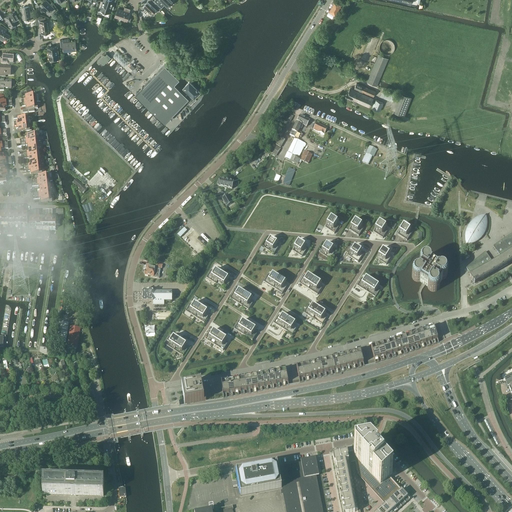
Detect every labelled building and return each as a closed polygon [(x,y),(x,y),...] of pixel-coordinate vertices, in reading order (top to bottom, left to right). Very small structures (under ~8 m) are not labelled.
[(38,4),(36,6),(42,13),(43,13),(45,11),(47,14),(48,13),(47,14),(50,16),(56,10),(54,8),(53,8),(53,7),(46,0),(44,0),(39,6),(38,4)] [(101,0),(97,11),(108,15),(111,7),(114,8),(116,0),(103,0),(104,1),(101,0)] [(159,11),(161,8),(154,1),(153,0),(148,0),(143,6),(144,7),(152,15),(157,9),(159,11)] [(154,0),(154,1),(161,8),(165,5),(168,7),(174,1),(173,0),(172,0),(154,0)] [(329,12),(335,16),(341,6),(335,2),(329,12)] [(21,8),(22,9),(20,9),(20,12),(22,11),(23,16),(22,16),(22,19),(23,18),(23,20),(30,19),(30,21),(34,21),(33,18),(34,18),(33,12),(30,13),(29,6),(21,8)] [(118,8),(115,17),(127,21),(129,22),(131,17),(128,16),(130,12),(129,12),(130,9),(125,7),(124,10),(118,8)] [(18,18),(15,12),(12,13),(11,13),(5,17),(11,28),(18,24),(15,20),(18,18)] [(36,19),(36,27),(40,26),(41,34),(50,32),(49,20),(46,20),(46,18),(43,18),(42,17),(40,17),(40,15),(37,15),(36,19)] [(10,34),(6,32),(7,29),(0,24),(0,39),(4,41),(6,38),(8,39),(10,34)] [(393,45),(393,43),(392,42),(392,41),(391,40),(390,39),(388,38),(387,38),(385,38),(384,38),(383,38),(381,39),(380,40),(379,41),(379,42),(379,43),(378,45),(379,46),(379,48),(380,49),(380,50),(382,51),(383,51),(384,52),(386,52),(387,52),(388,51),(389,51),(391,50),(392,49),(392,48),(393,46),(393,45)] [(76,48),(78,47),(78,46),(78,45),(77,44),(76,44),(75,41),(70,42),(69,39),(60,40),(61,47),(63,47),(64,52),(68,51),(68,52),(69,53),(71,53),(72,52),(71,51),(76,50),(76,48)] [(57,46),(48,47),(50,59),(50,62),(56,61),(55,58),(58,58),(57,46)] [(106,53),(97,62),(102,66),(111,58),(106,53)] [(13,63),(14,57),(14,56),(14,55),(3,54),(3,58),(1,58),(1,64),(8,64),(8,62),(13,63)] [(367,83),(376,87),(388,59),(379,55),(367,83)] [(143,86),(136,93),(165,122),(172,114),(189,98),(188,97),(182,91),(174,84),(179,79),(165,64),(143,86)] [(0,77),(6,78),(6,75),(10,76),(10,68),(0,67),(0,77)] [(12,80),(0,80),(0,90),(4,91),(4,88),(12,88),(12,80)] [(184,88),(182,91),(188,97),(190,94),(194,98),(200,92),(197,89),(198,89),(196,88),(189,81),(183,87),(184,88)] [(372,108),(379,111),(383,103),(376,100),(374,103),(372,102),(373,99),(362,94),(363,92),(373,97),(376,92),(356,83),(354,88),(359,91),(359,92),(350,89),(346,97),(354,101),(353,104),(356,105),(357,102),(369,107),(371,104),(373,105),(372,108)] [(32,96),(32,91),(27,91),(27,94),(21,94),(21,97),(25,97),(26,100),(22,101),(22,104),(37,102),(36,95),(32,96)] [(380,97),(393,102),(396,94),(387,91),(386,93),(383,91),(380,97)] [(395,113),(404,116),(411,98),(402,94),(395,113)] [(38,109),(37,102),(22,104),(22,107),(26,106),(27,110),(23,110),(23,113),(29,113),(29,110),(38,109)] [(300,116),(297,122),(303,125),(307,127),(310,120),(301,116),(301,115),(300,115),(300,116)] [(14,126),(31,124),(30,117),(20,118),(19,116),(13,116),(14,119),(18,119),(18,122),(14,123),(14,126)] [(292,132),(290,136),(295,139),(298,141),(299,140),(301,135),(297,134),(299,131),(300,128),(302,129),(303,125),(297,122),(292,131),(292,132)] [(314,129),(314,131),(324,136),(327,129),(315,123),(312,128),(314,129)] [(31,131),(31,124),(14,126),(15,129),(19,128),(19,132),(15,132),(15,135),(21,135),(21,132),(31,131)] [(20,143),(39,141),(38,135),(27,136),(27,139),(20,140),(20,143)] [(276,145),(281,148),(285,140),(280,138),(276,145)] [(295,139),(288,153),(298,159),(302,151),(305,145),(298,141),(295,139)] [(274,145),(269,152),(271,153),(276,156),(281,149),(274,145)] [(368,154),(375,157),(378,150),(370,147),(368,154)] [(39,148),(28,149),(29,152),(21,153),(22,156),(40,154),(39,148)] [(298,159),(288,153),(287,153),(285,158),(298,164),(299,163),(301,164),(302,161),(308,164),(313,155),(305,151),(301,160),(300,160),(300,159),(298,159)] [(41,161),(30,162),(30,165),(23,166),(23,169),(41,167),(41,161)] [(288,168),(285,177),(291,179),(295,170),(288,168)] [(13,177),(13,174),(0,175),(0,182),(7,181),(6,178),(13,177)] [(31,181),(32,184),(50,182),(52,182),(51,174),(49,174),(49,175),(38,176),(39,180),(31,181)] [(85,187),(76,179),(73,183),(84,194),(88,190),(87,189),(88,187),(86,186),(85,187)] [(219,180),(217,185),(219,185),(218,186),(232,189),(234,182),(220,179),(220,180),(219,180)] [(51,188),(40,189),(40,193),(33,194),(33,197),(51,195),(51,188)] [(221,198),(226,207),(233,203),(228,194),(221,198)] [(52,210),(49,210),(49,229),(56,229),(56,225),(60,225),(60,218),(56,218),(52,218),(52,210)] [(485,218),(485,217),(485,216),(485,215),(485,216),(483,217),(481,217),(480,217),(480,218),(478,218),(477,219),(476,220),(474,221),(473,222),(472,223),(467,231),(466,233),(466,235),(466,237),(466,239),(466,241),(466,243),(467,244),(466,245),(467,245),(469,244),(471,244),(473,243),(474,242),(476,241),(478,240),(479,239),(479,238),(484,231),(485,230),(485,228),(486,226),(486,224),(486,222),(486,220),(485,218)] [(331,219),(325,228),(334,234),(340,225),(339,225),(337,223),(338,221),(332,217),(331,219)] [(355,221),(349,230),(358,236),(364,227),(361,226),(361,225),(363,223),(356,219),(355,221)] [(379,223),(373,233),(383,239),(388,230),(385,228),(386,227),(387,226),(380,222),(379,223)] [(403,226),(397,235),(407,241),(412,232),(409,230),(410,230),(411,228),(406,225),(405,224),(404,224),(403,226)] [(177,235),(180,238),(187,231),(184,228),(177,235)] [(469,277),(474,285),(483,280),(491,276),(498,271),(501,270),(504,268),(507,266),(511,262),(511,233),(511,234),(505,238),(499,242),(493,246),(502,258),(498,260),(493,263),(485,252),(476,259),(471,264),(466,268),(470,274),(472,273),(473,274),(469,277)] [(268,243),(264,249),(268,251),(274,255),(279,246),(276,244),(277,244),(278,242),(271,238),(270,239),(268,243)] [(298,242),(292,251),(302,257),(307,248),(304,247),(305,246),(306,244),(299,240),(298,242)] [(326,245),(320,254),(330,260),(335,251),(333,249),(334,247),(328,243),(326,245)] [(354,247),(348,257),(358,263),(363,254),(361,252),(361,251),(362,250),(356,246),(355,247),(354,247)] [(382,250),(377,259),(386,265),(392,256),(391,256),(389,255),(389,254),(390,252),(384,248),(383,250),(382,250)] [(417,270),(416,270),(415,270),(414,271),(413,271),(413,272),(412,273),(412,274),(412,275),(412,276),(412,277),(412,278),(412,279),(413,279),(413,280),(414,280),(415,281),(416,281),(416,282),(417,282),(418,282),(419,282),(420,282),(424,284),(427,286),(427,287),(428,287),(428,288),(428,289),(429,289),(429,290),(430,291),(431,291),(432,292),(433,292),(434,292),(435,292),(436,291),(437,291),(438,290),(439,289),(439,288),(440,287),(440,286),(440,285),(440,284),(442,280),(443,280),(444,279),(445,279),(445,278),(446,278),(446,277),(447,276),(447,275),(447,274),(447,273),(447,272),(447,271),(446,270),(446,269),(445,269),(445,268),(444,268),(443,268),(443,267),(441,267),(440,267),(439,268),(432,263),(432,262),(431,261),(431,260),(430,259),(429,259),(429,258),(428,258),(427,258),(426,257),(425,257),(424,258),(423,258),(422,258),(422,259),(421,259),(421,260),(420,260),(420,261),(420,262),(419,262),(419,263),(419,264),(419,265),(420,266),(417,269),(417,270)] [(161,269),(161,265),(157,264),(156,267),(155,267),(153,266),(152,268),(144,266),(143,269),(145,270),(144,275),(159,278),(159,276),(160,270),(161,270),(161,269)] [(212,270),(207,279),(216,284),(223,273),(217,269),(215,271),(212,270)] [(223,273),(216,284),(225,290),(231,281),(228,280),(228,279),(229,277),(223,273)] [(268,276),(264,282),(268,285),(273,288),(279,279),(280,277),(274,273),(272,275),(270,274),(269,273),(268,276)] [(304,275),(299,284),(308,289),(315,278),(309,274),(308,276),(307,276),(305,275),(304,275)] [(279,279),(273,288),(282,294),(288,285),(287,285),(285,283),(286,281),(280,277),(279,279)] [(362,277),(357,286),(366,292),(372,283),(373,281),(367,277),(366,279),(365,279),(363,277),(362,277)] [(315,278),(308,289),(317,295),(323,286),(320,284),(321,282),(315,278)] [(372,283),(366,292),(375,298),(381,289),(380,289),(378,287),(379,285),(373,281),(372,283)] [(235,290),(230,299),(239,305),(245,295),(246,293),(240,289),(239,291),(238,292),(235,290)] [(153,302),(153,305),(156,305),(156,292),(142,292),(142,302),(153,302)] [(172,292),(156,292),(156,305),(164,305),(164,302),(172,302),(172,292)] [(245,295),(239,305),(248,310),(253,301),(251,300),(251,299),(252,297),(246,293),(245,295)] [(191,303),(185,312),(195,318),(201,308),(202,306),(195,302),(194,304),(194,305),(191,303)] [(309,304),(303,313),(313,319),(320,308),(313,304),(312,306),(309,305),(309,304)] [(201,308),(195,318),(204,323),(210,314),(207,313),(207,312),(208,310),(202,306),(201,308)] [(320,308),(313,319),(322,325),(327,316),(324,314),(325,314),(326,312),(320,308)] [(279,315),(273,324),(283,330),(290,318),(283,314),(282,316),(282,317),(279,315)] [(290,318),(283,330),(292,335),(297,326),(295,325),(295,324),(296,322),(290,318)] [(65,321),(61,321),(58,320),(54,340),(62,341),(65,321)] [(239,320),(234,329),(243,335),(250,324),(244,320),(243,322),(242,322),(239,320)] [(250,324),(243,335),(252,341),(258,332),(255,330),(256,328),(250,324)] [(77,348),(80,329),(71,327),(67,347),(77,348)] [(210,330),(205,339),(214,345),(221,334),(215,330),(213,332),(210,330)] [(379,352),(373,353),(373,356),(374,359),(374,360),(375,363),(375,364),(379,363),(382,362),(385,361),(387,360),(393,358),(399,356),(402,356),(404,355),(407,354),(410,353),(413,352),(416,351),(422,349),(427,347),(433,345),(439,343),(437,338),(436,333),(429,335),(424,337),(418,339),(413,341),(407,343),(401,345),(396,346),(390,348),(384,350),(379,352)] [(221,334),(214,345),(223,351),(229,342),(226,340),(227,338),(221,334)] [(170,336),(164,345),(174,351),(181,340),(175,336),(173,337),(173,338),(170,336)] [(181,340),(174,351),(183,357),(189,348),(186,346),(186,345),(187,343),(181,340)] [(304,372),(298,374),(298,376),(299,379),(300,383),(306,382),(309,381),(312,380),(315,380),(318,379),(321,378),(323,378),(327,377),(329,376),(333,375),(335,375),(338,374),(341,373),(344,372),(346,372),(350,371),(352,370),(356,369),(358,369),(361,368),(364,367),(364,366),(363,362),(362,357),(355,359),(350,360),(344,362),(338,363),(333,365),(327,366),(321,368),(315,369),(310,371),(304,372)] [(228,387),(222,389),(222,391),(223,393),(223,394),(222,394),(223,399),(230,397),(236,396),(242,395),(248,394),(251,394),(253,393),(256,392),(259,392),(262,391),(265,391),(268,390),(271,390),(274,389),(277,388),(280,388),(283,387),(289,386),(287,376),(281,377),(275,379),(269,380),(266,380),(263,381),(257,382),(251,383),(246,384),(240,385),(234,386),(228,387)] [(183,388),(186,405),(187,405),(206,401),(205,397),(203,384),(183,388)] [(82,407),(82,403),(65,403),(65,411),(82,411),(82,407)] [(369,448),(353,451),(354,456),(355,462),(390,500),(393,497),(397,494),(401,490),(389,476),(392,473),(384,464),(376,456),(373,453),(369,448)] [(338,454),(333,455),(333,456),(333,460),(335,460),(335,462),(334,463),(336,474),(337,477),(339,489),(339,492),(342,504),(342,507),(343,511),(354,511),(345,462),(348,461),(347,453),(340,454),(338,454)] [(322,511),(313,461),(278,468),(277,468),(281,489),(285,511),(322,511)] [(238,487),(234,488),(239,487),(240,497),(268,492),(281,489),(277,468),(278,468),(277,465),(268,467),(236,473),(238,487)] [(104,496),(104,483),(104,482),(44,480),(43,480),(43,495),(104,496)] [(409,499),(401,490),(397,494),(405,503),(406,503),(409,500),(410,499),(409,499)] [(405,503),(397,494),(393,497),(402,507),(405,503)] [(389,501),(392,505),(398,511),(398,510),(401,507),(402,507),(393,497),(390,500),(389,501)] [(389,501),(385,505),(386,506),(388,508),(388,509),(391,511),(395,511),(397,511),(398,511),(392,505),(389,501)]
